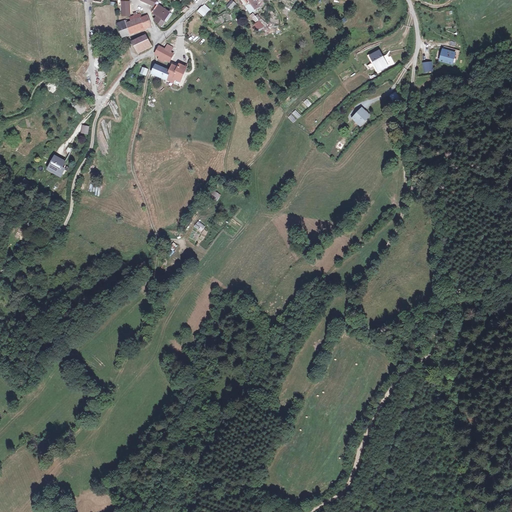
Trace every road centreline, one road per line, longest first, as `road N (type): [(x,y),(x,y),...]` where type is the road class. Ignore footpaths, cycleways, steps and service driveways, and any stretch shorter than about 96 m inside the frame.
road 1 (track): [(511,256),(456,304),(395,323),(349,322),(355,290),(403,210),(411,88)]
road 2 (track): [(153,51),(131,161),(156,245),(143,322)]
road 3 (track): [(456,304),(430,366),(430,406),(472,511)]
road 4 (track): [(308,511),(347,481),(391,385),(434,351)]
road 5 (track): [(102,101),(61,230),(0,272)]
road 6 (unclassified): [(102,101),(203,0)]
